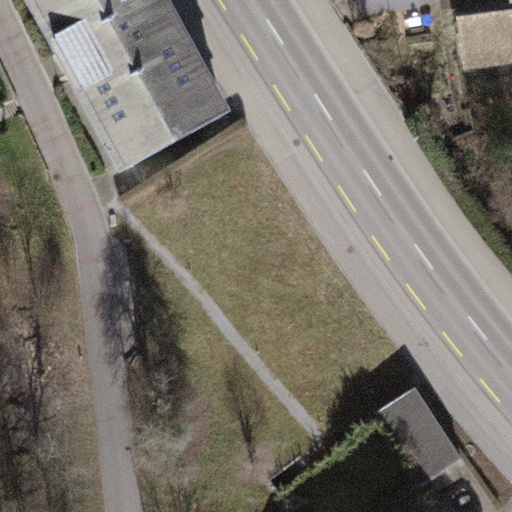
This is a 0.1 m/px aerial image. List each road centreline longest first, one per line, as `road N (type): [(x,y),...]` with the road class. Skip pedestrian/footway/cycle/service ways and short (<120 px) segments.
road 1 (residential): [(131,511),(113,256),(1,0)]
road 2 (primary): [(265,0),(385,192),(511,367)]
